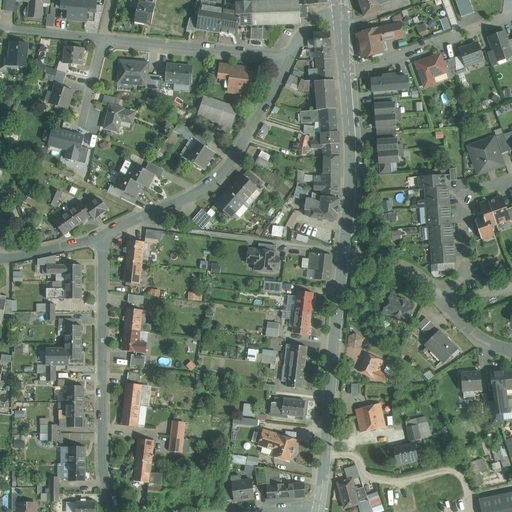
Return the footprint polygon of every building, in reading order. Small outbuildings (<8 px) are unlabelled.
[(16,0),(17,0),(33,2),(32,19),(41,20),(43,3),(50,4),(50,0),(16,0)] [(79,0),(62,0),(61,11),(68,11),(67,19),(78,20),(79,0)] [(97,0),(79,0),(78,20),(88,21),(88,13),(97,14),(97,0)] [(300,24),(301,24),(300,19),(307,18),(306,6),(310,5),(309,0),(290,0),(291,1),(252,2),(253,26),(254,26),(261,26),(268,25),(269,26),(269,25),(276,25),(277,25),(284,25),(285,25),(292,24),(292,25),(293,25),(293,24),(300,24)] [(357,0),(356,0),(359,8),(361,7),(364,17),(380,12),(379,6),(391,2),(390,0),(357,0)] [(448,0),(442,0),(449,19),(454,17),(448,0)] [(455,0),(461,16),(473,12),(469,0),(455,0)] [(155,6),(139,2),(135,21),(135,22),(136,19),(144,21),(144,23),(151,25),(155,6)] [(249,12),(240,12),(239,21),(239,23),(253,26),(252,2),(249,3),(249,12)] [(236,13),(224,10),(220,33),(237,36),(239,23),(239,21),(240,12),(249,12),(249,3),(236,3),(236,13)] [(224,10),(201,7),(197,29),(220,33),(224,10)] [(439,19),(444,31),(451,28),(446,16),(439,19)] [(196,19),(190,18),(187,30),(194,32),(196,19)] [(395,25),(384,28),(386,41),(398,39),(395,25)] [(378,29),(357,35),(362,59),(383,53),(381,43),(386,41),(384,28),(378,29)] [(263,29),(251,29),(251,40),(263,40),(263,29)] [(505,32),(488,38),(493,51),(496,60),(491,62),(492,66),(498,64),(497,62),(511,56),(511,51),(508,41),(505,32)] [(330,34),(314,35),(315,48),(331,47),(330,34)] [(28,44),(11,42),(9,59),(6,59),(6,66),(18,67),(26,68),(28,44)] [(477,44),(462,49),(461,52),(462,56),(466,67),(467,67),(484,61),(477,44)] [(84,49),(66,47),(64,62),(64,64),(69,65),(82,66),(84,49)] [(331,47),(315,48),(316,60),(332,60),(331,47)] [(313,49),(303,50),(298,62),(305,61),(308,54),(312,54),(313,49)] [(493,51),(487,53),(491,62),(496,60),(493,51)] [(440,55),(416,64),(425,88),(435,84),(433,77),(447,72),(440,55)] [(56,69),(59,62),(45,56),(42,63),(56,69)] [(462,56),(455,58),(457,76),(468,72),(467,67),(466,67),(462,56)] [(316,60),(316,61),(317,70),(309,70),(310,81),(315,81),(318,81),(318,79),(334,78),(332,60),(316,60)] [(57,71),(66,74),(69,65),(64,64),(64,62),(60,61),(57,71)] [(149,63),(120,61),(118,83),(146,86),(147,86),(148,75),(149,63)] [(243,68),(221,65),(219,79),(231,80),(229,93),(242,94),(242,95),(247,96),(248,95),(250,95),(251,87),(252,86),(254,74),(242,73),(243,68)] [(192,69),(168,67),(167,80),(191,83),(192,69)] [(55,70),(52,76),(64,80),(66,74),(57,71),(55,70)] [(371,80),(372,93),(409,90),(408,77),(396,78),(396,74),(382,76),(383,79),(371,80)] [(155,76),(148,75),(147,86),(146,86),(146,89),(153,89),(155,76)] [(301,80),(291,75),(285,86),(297,91),(298,89),(301,80)] [(64,80),(52,76),(51,81),(63,85),(64,80)] [(155,76),(153,89),(160,90),(162,76),(155,76)] [(305,82),(301,80),(298,89),(304,92),(309,92),(310,81),(305,82)] [(318,81),(315,81),(317,111),(320,111),(336,109),(334,81),(318,81)] [(74,91),(55,85),(49,104),(68,110),(74,91)] [(117,99),(104,95),(103,102),(115,105),(117,99)] [(237,109),(204,98),(200,112),(222,119),(219,128),(229,132),(237,109)] [(374,105),(372,105),(373,116),(373,117),(396,115),(395,103),(392,103),(374,105)] [(124,109),(110,106),(105,129),(118,132),(121,121),(132,123),(135,113),(124,111),(124,109)] [(336,110),(320,111),(317,111),(300,112),(301,124),(320,123),(321,134),(338,133),(336,110)] [(396,115),(373,117),(373,118),(374,129),(376,129),(394,127),(397,127),(396,115)] [(196,132),(180,123),(174,131),(179,135),(190,142),(192,140),(191,139),(196,132)] [(84,136),(53,129),(52,133),(45,132),(43,140),(50,142),(49,146),(68,150),(66,159),(77,162),(80,150),(81,150),(82,147),(84,136)] [(174,131),(159,151),(166,157),(179,139),(178,137),(179,135),(174,131)] [(209,140),(196,132),(191,139),(192,140),(198,143),(205,147),(209,140)] [(338,133),(321,134),(322,142),(311,141),(311,149),(312,149),(313,149),(319,150),(323,150),(323,145),(339,144),(338,133)] [(504,135),(504,134),(496,137),(502,154),(510,151),(504,135)] [(306,149),(308,141),(308,138),(302,136),(301,140),(300,145),(300,147),(299,151),(299,156),(305,156),(306,151),(306,149)] [(494,138),(468,147),(479,175),(504,166),(494,138)] [(377,141),(375,141),(376,152),(375,152),(376,153),(398,151),(397,139),(377,141)] [(205,147),(198,143),(192,152),(190,151),(185,158),(203,170),(208,162),(207,161),(212,152),(214,153),(205,147)] [(339,144),(323,145),(323,150),(324,156),(340,155),(339,144)] [(89,149),(82,147),(81,150),(80,150),(77,162),(85,163),(89,149)] [(398,151),(376,153),(376,154),(376,153),(377,165),(379,165),(391,164),(399,163),(398,151)] [(271,156),(262,152),(259,157),(268,162),(271,156)] [(268,162),(259,157),(255,163),(268,170),(271,164),(268,162)] [(340,157),(323,157),(322,177),(316,177),(316,175),(315,175),(315,177),(314,177),(314,183),(322,183),(322,185),(340,185),(340,157)] [(164,170),(150,163),(149,163),(145,170),(154,175),(160,178),(164,170)] [(145,170),(133,164),(127,178),(142,185),(142,186),(148,188),(154,175),(145,170)] [(391,164),(379,165),(380,175),(392,174),(391,164)] [(31,167),(27,174),(32,177),(36,170),(31,167)] [(258,180),(248,171),(244,176),(254,185),(258,180)] [(305,172),(298,171),(297,181),(304,182),(305,172)] [(127,178),(121,175),(115,187),(123,192),(136,198),(142,186),(142,185),(127,178)] [(243,175),(236,182),(237,183),(229,191),(244,203),(257,188),(254,185),(244,176),(243,175)] [(444,176),(421,177),(421,179),(419,181),(419,186),(421,188),(422,190),(426,190),(426,189),(445,188),(445,187),(444,176)] [(340,185),(322,185),(322,183),(314,183),(314,190),(322,191),(322,194),(339,196),(340,185)] [(123,192),(115,187),(111,185),(107,193),(120,199),(123,192)] [(308,191),(298,186),(295,197),(305,198),(305,196),(307,196),(308,191)] [(445,188),(426,189),(426,190),(427,208),(449,207),(448,187),(445,187),(445,188)] [(62,193),(54,189),(50,196),(59,200),(62,193)] [(244,203),(229,191),(223,198),(222,197),(215,204),(225,212),(227,210),(233,215),(238,219),(248,207),(244,203)] [(340,200),(322,198),(313,193),(312,200),(306,199),(305,211),(310,211),(309,219),(337,222),(340,200)] [(59,200),(50,196),(47,204),(55,207),(59,200)] [(109,210),(101,200),(97,198),(88,205),(91,210),(94,209),(100,217),(109,210)] [(502,198),(489,202),(497,225),(509,220),(510,220),(506,210),(502,198)] [(85,207),(82,202),(68,212),(78,226),(91,216),(92,216),(85,207)] [(488,202),(479,206),(484,219),(475,222),(482,239),(494,235),(491,227),(497,225),(489,202),(488,202)] [(94,209),(91,210),(88,205),(85,207),(92,216),(91,216),(94,221),(100,217),(94,209)] [(449,207),(427,208),(428,228),(429,227),(450,225),(449,207)] [(202,210),(192,221),(202,229),(203,230),(213,219),(202,210)] [(68,212),(54,222),(64,235),(78,226),(68,212)] [(14,222),(7,220),(4,232),(11,233),(14,222)] [(282,236),(282,226),(272,225),(272,236),(282,236)] [(450,225),(429,227),(431,246),(432,246),(453,244),(451,225),(450,225)] [(162,232),(147,230),(146,239),(161,241),(162,232)] [(308,238),(298,235),(296,240),(307,243),(308,238)] [(145,243),(129,241),(126,262),(142,263),(145,243)] [(277,246),(259,244),(258,250),(276,252),(277,246)] [(453,244),(432,246),(433,265),(455,263),(454,244),(453,244)] [(258,250),(249,249),(247,264),(255,265),(255,271),(273,273),(274,270),(279,271),(280,258),(275,258),(276,252),(258,250)] [(333,256),(310,253),(308,270),(316,271),(315,280),(329,282),(333,256)] [(56,256),(38,260),(38,266),(43,266),(47,266),(55,266),(56,266),(56,256)] [(497,259),(481,264),(486,278),(498,274),(496,267),(499,266),(497,259)] [(142,263),(126,262),(124,283),(140,284),(142,263)] [(55,266),(47,266),(47,275),(55,274),(55,266)] [(56,266),(55,266),(55,274),(57,275),(65,274),(65,282),(82,282),(82,266),(56,266)] [(13,281),(22,281),(22,271),(13,271),(13,281)] [(65,289),(47,289),(47,299),(65,299),(82,299),(82,282),(65,282),(65,289)] [(283,284),(265,282),(263,293),(281,295),(283,284)] [(314,294),(297,292),(295,313),(311,315),(314,294)] [(144,297),(129,295),(128,303),(143,305),(144,297)] [(415,306),(390,295),(383,312),(407,323),(409,319),(415,306)] [(12,301),(6,300),(4,314),(12,315),(12,314),(12,301)] [(55,304),(46,304),(46,313),(46,321),(55,321),(55,304)] [(143,311),(127,309),(124,330),(141,332),(150,333),(151,325),(141,324),(143,311)] [(295,313),(283,311),(282,319),(294,320),(293,334),(309,336),(311,315),(295,313)] [(14,321),(46,321),(46,313),(41,313),(13,313),(14,321)] [(417,324),(420,329),(430,322),(426,317),(417,324)] [(416,322),(409,319),(407,323),(409,324),(405,330),(410,333),(416,322)] [(265,335),(277,337),(279,323),(267,321),(265,335)] [(428,342),(439,331),(431,323),(420,334),(428,342)] [(75,326),(65,326),(65,343),(82,343),(82,326),(75,326)] [(141,332),(124,330),(122,351),(146,354),(147,343),(139,342),(141,332)] [(428,342),(425,345),(444,364),(458,350),(439,331),(428,342)] [(362,339),(356,335),(350,337),(349,344),(355,348),(361,346),(362,339)] [(65,350),(57,350),(57,351),(47,351),(47,362),(58,363),(58,365),(67,365),(68,360),(82,360),(82,343),(65,343),(65,350)] [(308,347),(291,345),(289,366),(305,368),(308,347)] [(247,360),(257,361),(257,349),(247,349),(247,360)] [(277,353),(263,351),(261,363),(275,365),(277,353)] [(384,362),(366,354),(359,371),(376,379),(379,372),(384,362)] [(146,357),(132,355),(131,366),(144,368),(146,357)] [(37,365),(37,373),(40,373),(47,373),(47,365),(37,365)] [(47,365),(47,373),(56,373),(56,365),(47,365)] [(305,368),(289,366),(287,387),(303,389),(305,368)] [(505,371),(491,372),(493,391),(494,391),(494,396),(496,398),(497,403),(499,402),(501,414),(502,414),(510,412),(509,407),(507,396),(506,393),(506,390),(507,390),(505,371)] [(392,378),(379,372),(376,379),(386,383),(387,382),(389,384),(392,378)] [(481,372),(461,374),(462,391),(474,390),(474,392),(482,392),(481,372)] [(47,373),(40,373),(41,381),(56,381),(56,373),(47,373)] [(140,375),(128,373),(127,380),(139,382),(140,375)] [(143,386),(127,384),(124,405),(140,407),(143,386)] [(84,387),(68,387),(67,387),(67,404),(84,404),(84,387)] [(305,401),(284,399),(283,404),(282,414),(282,415),(303,417),(305,401)] [(489,404),(489,406),(491,425),(503,423),(502,414),(501,414),(499,402),(497,403),(489,404)] [(253,416),(254,404),(243,403),(242,415),(253,416)] [(283,404),(272,403),(271,413),(282,414),(283,404)] [(84,404),(67,404),(67,411),(59,411),(59,421),(61,421),(61,428),(83,428),(84,404)] [(380,404),(356,410),(361,433),(386,427),(380,404)] [(140,407),(124,405),(122,426),(138,428),(140,407)] [(424,418),(405,422),(407,428),(417,426),(419,432),(421,439),(429,437),(424,418)] [(186,424),(173,422),(171,436),(184,438),(186,424)] [(41,426),(41,434),(57,434),(57,426),(51,426),(41,426)] [(417,426),(407,428),(408,435),(419,432),(417,426)] [(297,441),(279,435),(279,436),(265,432),(264,434),(260,445),(260,446),(263,447),(262,453),(273,456),(273,457),(290,462),(297,441)] [(419,432),(408,435),(411,445),(414,444),(413,441),(421,439),(419,432)] [(258,433),(254,443),(260,445),(264,434),(258,433)] [(13,435),(13,447),(24,447),(24,434),(13,435)] [(57,434),(41,434),(41,442),(57,442),(57,434)] [(184,438),(171,436),(170,444),(183,446),(184,438)] [(154,441),(138,440),(136,460),(152,462),(154,441)] [(183,446),(170,444),(169,451),(182,453),(183,446)] [(411,445),(394,449),(397,465),(418,460),(414,444),(411,445)] [(86,447),(69,447),(69,464),(85,464),(86,447)] [(494,455),(496,461),(501,460),(507,458),(505,451),(494,455)] [(245,464),(246,457),(229,454),(228,461),(245,464)] [(247,456),(246,464),(256,466),(257,457),(247,456)] [(507,458),(501,460),(504,468),(510,466),(507,458)] [(476,461),(480,473),(487,471),(483,459),(476,461)] [(152,462),(136,460),(133,481),(161,485),(163,474),(151,473),(152,462)] [(476,461),(468,464),(477,490),(485,487),(480,473),(476,461)] [(85,464),(69,464),(69,478),(69,481),(85,481),(85,464)] [(266,470),(255,467),(258,485),(267,484),(267,481),(266,470)] [(279,472),(266,470),(267,481),(280,481),(279,474),(279,472)] [(458,471),(419,480),(424,502),(463,492),(458,471)] [(240,477),(231,478),(232,483),(232,486),(240,485),(240,482),(241,482),(240,477)] [(59,478),(50,478),(50,486),(59,486),(59,478)] [(352,480),(338,484),(344,508),(359,505),(358,503),(354,487),(352,480)] [(419,480),(380,489),(385,511),(424,502),(419,480)] [(241,482),(240,482),(240,485),(232,486),(234,501),(255,498),(252,481),(241,482)] [(280,485),(276,486),(267,487),(268,500),(305,497),(304,484),(280,485)] [(59,486),(50,486),(50,494),(59,494),(59,486)] [(165,489),(149,487),(148,495),(164,497),(165,489)] [(364,488),(356,490),(355,487),(354,487),(358,503),(369,500),(364,488)] [(511,511),(511,491),(478,498),(480,511),(511,511)] [(12,511),(18,511),(18,504),(22,504),(22,494),(12,494),(12,511)] [(50,494),(46,494),(46,502),(59,502),(59,494),(50,494)] [(95,511),(96,502),(76,502),(76,511),(95,511)]
